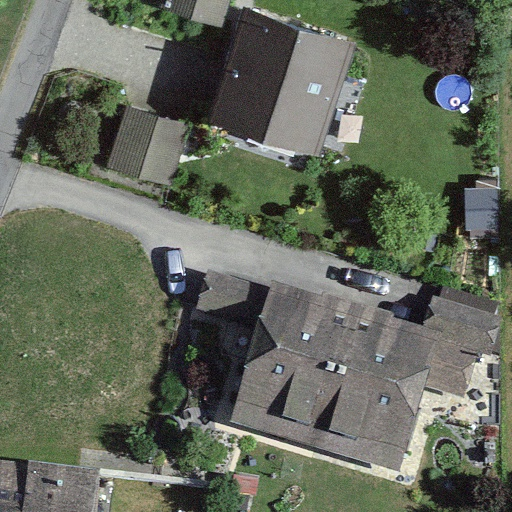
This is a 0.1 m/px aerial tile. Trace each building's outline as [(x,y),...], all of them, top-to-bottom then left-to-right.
[(217,0),(152,0),(139,33),(196,55),(217,0)] [(370,31),(279,0),(242,0),(204,113),(327,155),(370,31)] [(126,101),(113,168),(178,181),(191,114),(126,101)] [(467,337),(267,279),(220,440),(419,498),(467,337)] [(93,511),(97,467),(0,461),(0,511),(93,511)]
